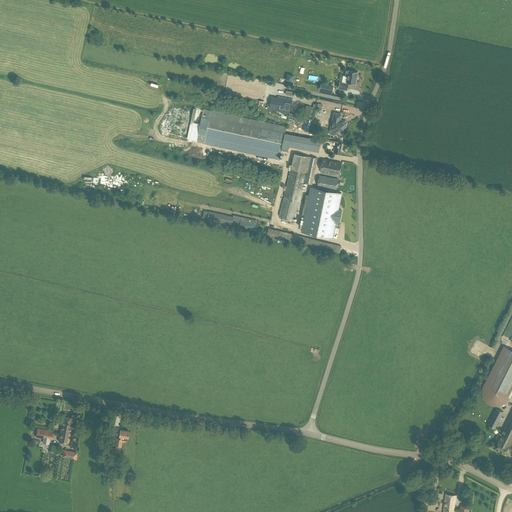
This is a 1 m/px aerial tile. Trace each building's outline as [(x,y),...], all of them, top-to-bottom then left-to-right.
[(321,69),(317,68),(316,73),(321,74),(320,77),(328,78),(329,70),(325,69),(325,66),(322,66),(321,69)] [(355,84),(358,72),(349,70),(349,71),(346,71),(345,75),(348,76),(346,83),(339,82),(338,88),(347,90),(349,84),(348,84),(349,83),(355,84)] [(331,95),(333,88),(322,86),(321,92),(331,95)] [(262,103),(261,109),(267,110),(269,111),(269,109),(290,113),(293,100),(279,97),(278,98),(272,97),(270,104),(268,104),(262,103)] [(210,110),(203,143),(280,158),(282,149),(288,151),(289,147),(318,152),(320,143),(284,135),(286,126),(210,110)] [(334,113),(330,128),(338,129),(338,131),(345,133),(346,129),(345,128),(347,122),(342,121),(342,120),(340,120),(341,114),(334,113)] [(294,153),(279,216),(294,219),(309,156),(294,153)] [(311,156),(305,182),(312,184),(317,158),(311,156)] [(323,159),(321,170),(339,173),(341,163),(323,159)] [(319,175),(317,185),(336,189),(338,179),(319,175)] [(305,216),(302,231),(323,236),(323,237),(326,238),(326,236),(330,237),(329,238),(332,239),(336,221),(339,222),(342,210),(338,209),(342,191),(337,190),(337,192),(324,189),(324,188),(318,186),(318,188),(314,187),(314,186),(311,185),(310,194),(306,194),(301,216),(305,216)] [(209,212),(207,219),(232,225),(233,217),(209,212)] [(241,220),(239,226),(255,230),(257,223),(251,222),(252,220),(249,219),(248,221),(241,220)] [(268,228),(266,237),(276,239),(277,236),(340,252),(341,246),(268,228)] [(478,356),(484,344),(473,339),(468,352),(478,356)] [(483,388),(483,392),(484,395),(485,398),(487,401),(490,403),(493,404),(497,405),(500,404),(503,403),(506,400),(508,398),(509,394),(511,388),(511,350),(504,347),(486,383),(485,385),(483,388)] [(496,408),(488,424),(495,427),(504,412),(496,408)] [(493,441),(490,446),(505,454),(511,440),(511,441),(511,440),(511,410),(500,435),(499,434),(494,442),(493,441)] [(63,416),(59,441),(68,443),(73,418),(63,416)] [(37,428),(36,437),(52,440),(54,431),(37,428)] [(115,445),(117,446),(121,446),(122,437),(128,438),(129,431),(120,430),(119,439),(116,439),(115,445)] [(65,450),(64,457),(76,459),(77,453),(65,450)] [(446,494),(443,511),(453,511),(455,501),(456,501),(456,496),(446,494)]
